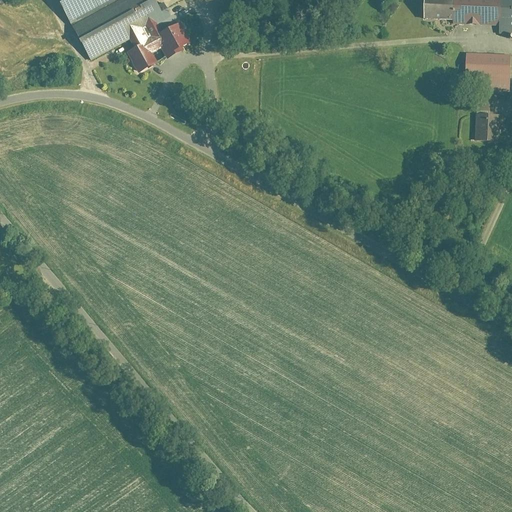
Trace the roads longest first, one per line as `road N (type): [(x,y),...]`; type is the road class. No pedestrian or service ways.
road 1 (residential): [(0,101),(73,93),(150,120),(511,330)]
road 2 (residential): [(245,511),(0,223)]
road 3 (track): [(460,300),(511,189)]
